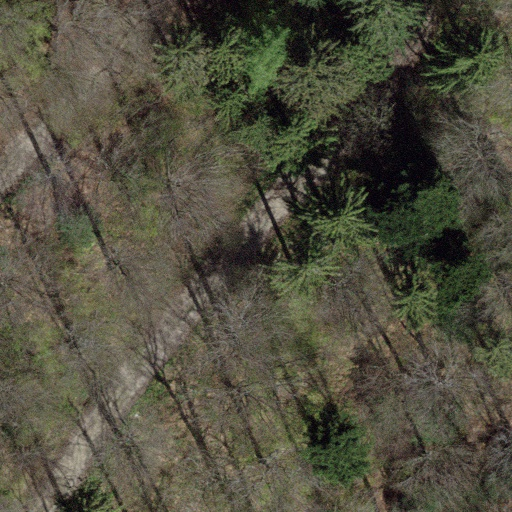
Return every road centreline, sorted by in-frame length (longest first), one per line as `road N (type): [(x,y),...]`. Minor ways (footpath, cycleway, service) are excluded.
road 1 (track): [(50,511),(191,300),(388,86),(432,0)]
road 2 (track): [(160,0),(86,95),(0,176)]
